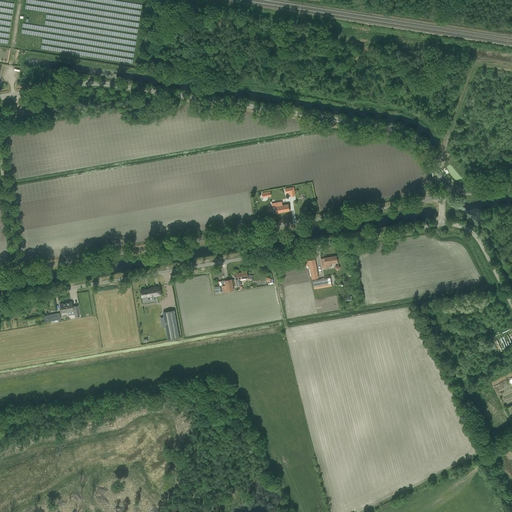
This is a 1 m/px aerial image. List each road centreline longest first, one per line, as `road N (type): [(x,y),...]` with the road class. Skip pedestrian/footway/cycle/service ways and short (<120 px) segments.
road 1 (tertiary): [(450,187),(429,152),(393,129),(111,84),(0,97)]
road 2 (unclassified): [(0,299),(441,222)]
road 3 (unclassified): [(0,274),(439,198)]
road 4 (track): [(221,81),(406,115),(442,144)]
road 5 (track): [(442,144),(477,62),(511,67)]
